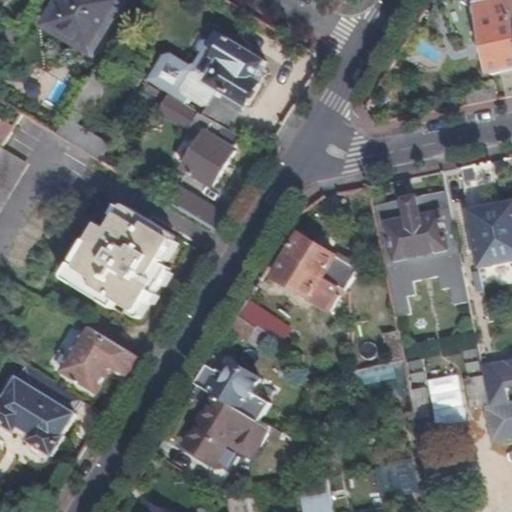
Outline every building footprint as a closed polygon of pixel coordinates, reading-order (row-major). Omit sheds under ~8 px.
[(69,29),(97,47),(126,0),(60,0),(45,25),(65,38),(69,29)] [(511,9),(510,0),(459,0),(474,9),(479,7),(493,75),(503,73),(509,98),(511,97),(511,9)] [(220,90),(245,105),(249,107),(260,87),(256,83),(267,64),(245,50),(228,40),(216,60),(214,60),(203,77),(197,74),(194,75),(183,92),(186,97),(203,108),(210,107),(220,90)] [(118,64),(106,57),(76,107),(86,114),(118,64)] [(149,84),(171,97),(177,101),(183,92),(194,75),(197,74),(197,68),(192,69),(172,58),(165,59),(149,84)] [(467,93),(469,106),(498,100),(496,88),(467,93)] [(204,117),(230,132),(245,105),(220,90),(210,107),(204,117)] [(131,113),(142,95),(138,93),(126,110),(131,113)] [(235,153),(243,140),(230,132),(204,117),(177,101),(171,97),(160,117),(188,134),(186,139),(199,147),(184,171),(215,189),(236,154),(235,153)] [(0,146),(3,148),(14,128),(0,119),(0,146)] [(67,120),(57,136),(101,162),(110,147),(67,120)] [(0,204),(23,165),(0,151),(0,204)] [(169,203),(218,233),(227,218),(179,189),(169,203)] [(448,192),(374,207),(397,320),(412,317),(408,299),(417,297),(414,285),(441,280),(444,293),(453,291),(456,308),(471,305),(448,192)] [(511,263),(511,199),(467,209),(479,270),(511,263)] [(65,282),(121,316),(126,309),(136,315),(138,315),(167,268),(160,264),(176,240),(124,207),(99,249),(91,245),(84,257),(78,254),(63,279),(65,282)] [(300,239),(291,233),(279,252),(340,288),(348,293),(360,272),(356,269),(356,264),(350,261),(346,263),(302,237),(300,239)] [(340,288),(279,252),(267,273),(312,300),(314,298),(331,306),(340,288)] [(351,296),(348,293),(340,288),(331,306),(352,311),(351,296)] [(292,330),(249,303),(240,316),(267,334),(283,343),(292,330)] [(267,334),(240,316),(232,331),(258,348),(267,334)] [(115,373),(128,380),(140,360),(88,329),(61,374),(96,395),(109,373),(115,373)] [(406,363),(400,333),(385,336),(391,366),(406,363)] [(444,342),(446,353),(473,347),(471,336),(444,342)] [(413,383),(425,381),(422,360),(410,362),(413,383)] [(511,361),(484,368),(486,379),(492,407),(511,403),(508,388),(511,387),(511,361)] [(219,373),(209,368),(198,386),(218,396),(263,420),(274,402),(255,392),(263,378),(235,364),(229,376),(220,371),(219,373)] [(74,415),(82,401),(27,368),(19,381),(17,380),(5,401),(2,399),(0,402),(0,433),(3,435),(11,435),(12,432),(15,435),(20,429),(31,437),(27,443),(31,445),(33,454),(40,459),(50,457),(53,459),(65,439),(63,437),(77,416),(74,415)] [(429,380),(436,426),(423,428),(426,451),(470,444),(460,375),(429,380)] [(466,383),(472,411),(486,408),(492,407),(486,379),(466,383)] [(337,457),(320,380),(308,382),(323,453),(324,460),(337,457)] [(413,394),(419,423),(433,419),(427,390),(413,394)] [(256,457),(275,427),(263,420),(218,396),(187,446),(216,464),(229,443),(256,457)] [(492,407),(486,408),(494,444),(511,440),(511,402),(511,403),(492,407)] [(15,435),(27,443),(31,437),(20,429),(15,435)] [(335,511),(329,480),(303,486),(308,511),(335,511)] [(262,511),(259,495),(231,501),(233,511),(262,511)]
